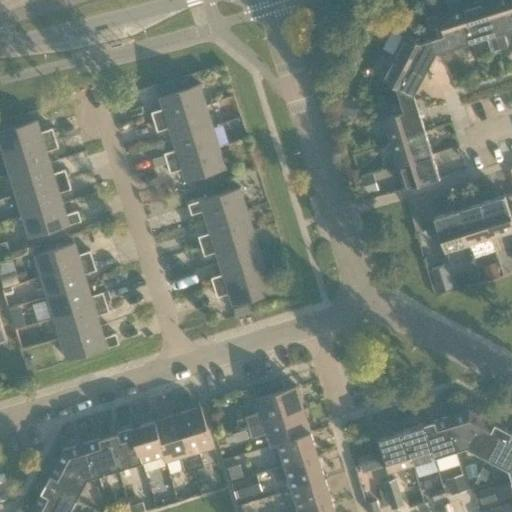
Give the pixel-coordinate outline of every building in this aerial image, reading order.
[(473,41),(461,6),(459,0),(447,0),(450,9),(437,13),(444,34),(437,36),(441,51),(473,41)] [(492,51),(500,49),(484,0),(479,0),(461,6),(473,41),(487,37),(492,51)] [(504,31),(511,28),(511,6),(510,0),(484,0),(500,49),(508,46),(504,31)] [(377,14),(371,26),(382,31),(387,20),(377,14)] [(424,17),(428,30),(440,27),(436,14),(424,17)] [(441,51),(437,36),(419,42),(404,34),(392,56),(425,73),(436,52),(441,51)] [(414,94),(425,73),(392,56),(381,78),(396,86),(401,103),(416,99),(414,94)] [(164,95),(187,87),(184,77),(161,84),(164,95)] [(155,121),(207,105),(200,83),(187,87),(164,95),(160,96),(163,108),(152,111),(155,121)] [(340,113),(356,115),(358,99),(342,97),(340,113)] [(425,130),(416,99),(401,103),(378,100),(383,117),(390,141),(425,130)] [(173,138),(213,126),(207,105),(155,121),(158,131),(170,127),(173,138)] [(0,140),(4,153),(56,137),(53,127),(41,131),(37,119),(0,131),(0,140)] [(167,163),(219,146),(213,126),(173,138),(176,149),(164,153),(167,163)] [(397,164),(433,153),(425,130),(390,141),(397,164)] [(10,174),(50,161),(47,151),(59,147),(56,137),(4,153),(10,174)] [(186,180),(226,168),(219,146),(167,163),(170,172),(182,168),(186,180)] [(405,188),(440,177),(433,153),(397,164),(405,188)] [(166,163),(163,155),(152,158),(155,167),(166,163)] [(17,195),(69,178),(66,169),(54,172),(50,161),(10,174),(17,195)] [(363,192),(378,188),(374,172),(358,177),(363,192)] [(23,215),(63,203),(60,192),(72,188),(69,178),(17,195),(23,215)] [(207,221),(247,209),(240,187),(188,203),(192,214),(204,210),(207,221)] [(492,238),(511,231),(511,217),(505,195),(481,202),(492,238)] [(469,245),(492,238),(481,202),(458,209),(469,245)] [(63,203),(23,215),(30,237),(82,221),(78,210),(66,214),(63,203)] [(202,245),(254,229),(247,209),(207,221),(211,232),(199,236),(202,245)] [(445,253),(469,245),(458,209),(434,217),(445,253)] [(220,262),(260,250),(254,229),(202,245),(205,255),(217,252),(220,262)] [(6,240),(0,242),(0,246),(2,253),(9,251),(6,240)] [(42,276),(94,260),(91,250),(79,254),(75,242),(35,254),(42,276)] [(214,287),(267,271),(260,250),(220,262),(223,273),(211,277),(214,287)] [(48,296),(88,284),(85,273),(97,270),(94,260),(42,276),(48,296)] [(498,261),(484,265),(488,278),(502,274),(498,261)] [(453,287),(446,264),(431,269),(439,292),(453,287)] [(15,271),(1,276),(5,287),(19,282),(15,271)] [(233,305),(273,292),(267,271),(214,287),(217,297),(229,293),(233,305)] [(54,317),(106,301),(103,291),(91,295),(88,284),(48,296),(54,317)] [(61,338),(101,326),(97,315),(109,311),(106,301),(54,317),(61,338)] [(234,307),(236,315),(251,311),(249,303),(234,307)] [(14,328),(26,325),(20,305),(9,308),(14,328)] [(101,326),(61,338),(68,359),(120,343),(116,333),(104,336),(101,326)] [(253,387),(256,398),(285,389),(281,378),(253,387)] [(249,426),(304,409),(297,385),(285,389),(256,398),(261,411),(246,416),(249,426)] [(205,466),(200,451),(214,446),(201,406),(177,414),(194,469),(205,466)] [(278,442),(311,432),(304,409),(249,426),(252,437),(267,432),(271,446),(278,443),(278,442)] [(466,447),(482,416),(470,409),(448,416),(458,449),(466,447)] [(184,472),(194,469),(177,414),(154,421),(165,454),(164,454),(166,461),(179,457),(184,472)] [(435,456),(458,449),(448,416),(425,423),(435,456)] [(488,458),(504,427),(482,416),(466,447),(488,458)] [(142,461),(164,454),(165,454),(154,421),(131,428),(142,461)] [(412,464),(435,456),(425,423),(402,430),(412,464)] [(248,436),(245,427),(235,430),(238,439),(248,436)] [(509,469),(511,462),(511,431),(504,427),(488,458),(509,469)] [(119,468),(142,461),(131,428),(109,435),(119,468)] [(388,471),(412,464),(402,430),(378,438),(388,471)] [(285,465),(318,455),(311,432),(278,442),(278,443),(285,465)] [(96,475),(119,468),(109,435),(86,442),(96,475)] [(88,478),(96,475),(86,442),(64,449),(57,462),(88,478)] [(292,488),(325,478),(318,455),(285,465),(292,488)] [(77,499),(88,478),(57,462),(46,483),(77,499)] [(231,479),(243,475),(240,463),(227,467),(231,479)] [(469,476),(477,473),(478,473),(483,465),(473,463),(465,465),(469,476)] [(197,469),(200,480),(209,478),(205,466),(197,469)] [(481,469),(475,480),(478,482),(482,476),(485,478),(488,472),(481,469)] [(262,489),(257,473),(231,480),(236,496),(262,489)] [(466,488),(462,473),(445,478),(450,493),(466,488)] [(383,481),(392,508),(404,504),(396,477),(383,481)] [(299,511),(332,501),(325,478),(292,488),(299,511)] [(49,511),(69,511),(77,499),(46,483),(35,504),(49,511)] [(442,485),(430,489),(434,499),(446,494),(442,485)] [(479,490),(483,503),(497,499),(492,486),(479,490)] [(377,499),(368,502),(370,511),(380,508),(377,499)] [(130,504),(132,511),(135,511),(145,509),(143,500),(130,504)] [(241,504),(243,511),(260,511),(257,500),(241,504)] [(119,511),(132,511),(130,504),(129,501),(117,505),(119,511)] [(335,511),(332,501),(299,511),(335,511)]
